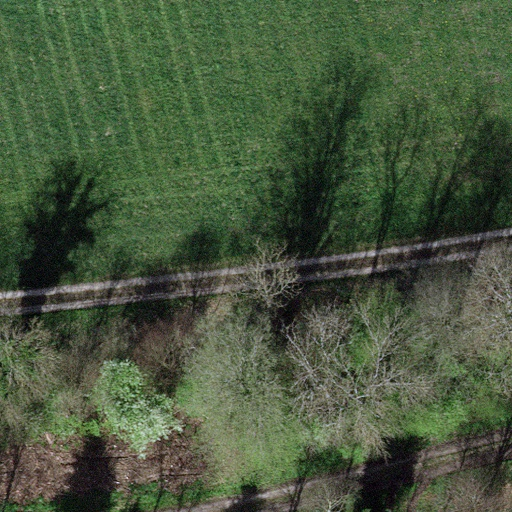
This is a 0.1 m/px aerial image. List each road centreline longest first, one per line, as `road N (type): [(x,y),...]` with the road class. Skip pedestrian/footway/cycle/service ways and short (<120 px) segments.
road 1 (track): [(511,244),(0,333)]
road 2 (track): [(511,439),(203,511)]
